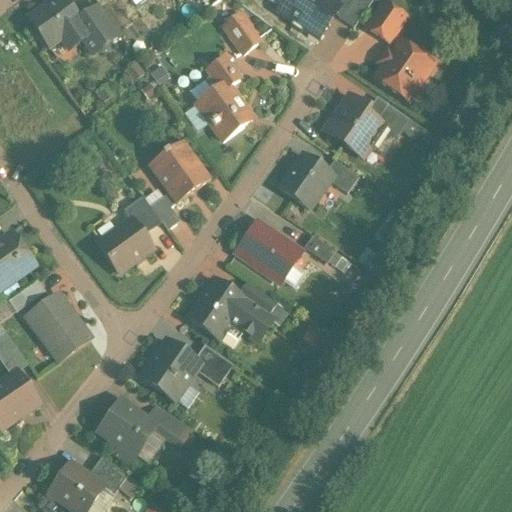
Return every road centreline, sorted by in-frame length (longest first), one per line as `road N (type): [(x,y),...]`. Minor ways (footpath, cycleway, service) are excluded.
road 1 (primary): [(291,511),(511,173)]
road 2 (residential): [(129,337),(319,76)]
road 3 (residential): [(129,337),(0,156)]
road 4 (residential): [(0,495),(129,337)]
